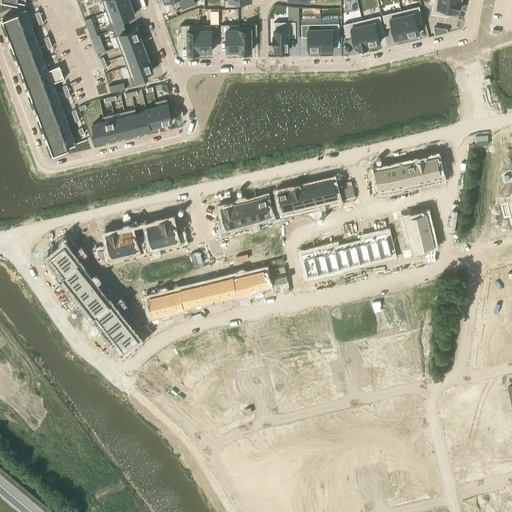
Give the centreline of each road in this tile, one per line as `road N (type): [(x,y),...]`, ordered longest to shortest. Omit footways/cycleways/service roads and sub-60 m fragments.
road 1 (residential): [(463,131),(36,230),(27,246),(44,278),(81,331),(127,372)]
road 2 (residential): [(127,372),(178,327),(441,261)]
road 3 (residential): [(0,59),(45,170),(193,132),(170,70)]
road 4 (residential): [(475,0),(468,39),(349,67),(263,66)]
road 5 (residential): [(199,461),(263,425),(424,388)]
road 6 (residential): [(441,261),(463,131)]
road 7 (residential): [(458,380),(475,252)]
road 8 (residential): [(127,372),(121,383),(185,438),(199,461)]
